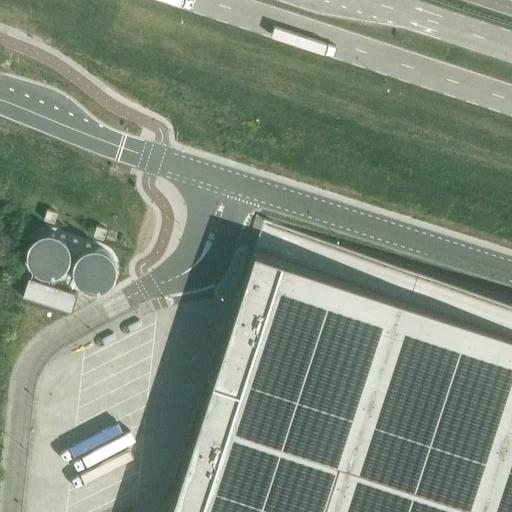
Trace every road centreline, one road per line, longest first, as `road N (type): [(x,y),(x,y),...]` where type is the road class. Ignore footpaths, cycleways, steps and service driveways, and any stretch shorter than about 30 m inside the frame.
road 1 (unknown): [(283,511),(266,407),(263,299),(233,255),(511,350)]
road 2 (unclassified): [(6,511),(26,366),(40,348),(150,280),(172,227),(187,213)]
road 3 (unclassified): [(187,213),(243,196),(296,202),(511,274)]
road 4 (secondary): [(199,0),(511,102)]
road 5 (unclassified): [(187,213),(147,168),(83,131),(0,100)]
road 6 (secondary): [(511,49),(357,0)]
